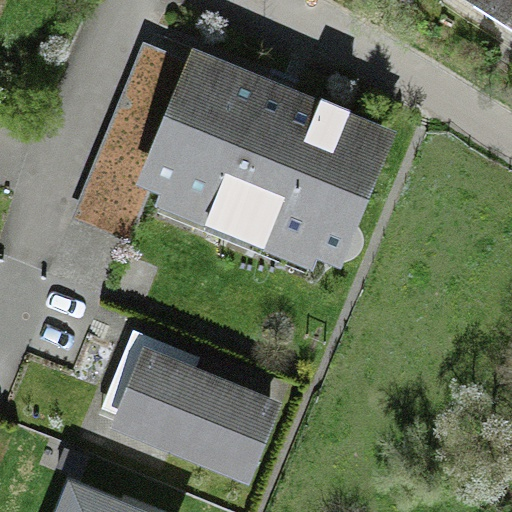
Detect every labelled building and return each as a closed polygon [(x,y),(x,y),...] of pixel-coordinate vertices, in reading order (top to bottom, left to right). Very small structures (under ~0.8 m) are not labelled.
[(511,0),(445,0),(443,4),(511,46),(511,0)] [(154,185),(200,72),(150,52),(83,217),(133,237),(154,185)] [(395,132),(200,72),(154,185),(344,264),(395,132)] [(279,406),(137,350),(105,430),(247,486),(279,406)] [(141,511),(68,481),(54,511),(141,511)]
